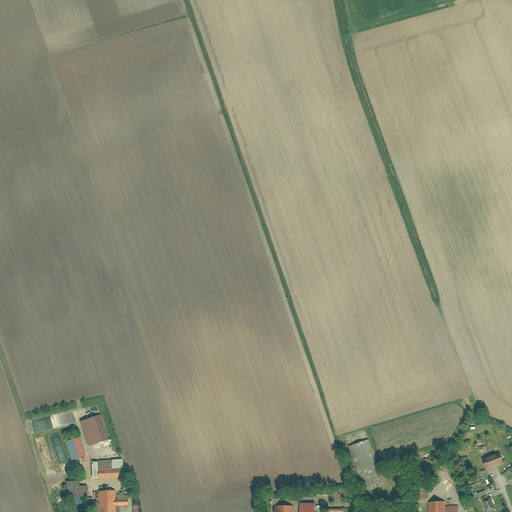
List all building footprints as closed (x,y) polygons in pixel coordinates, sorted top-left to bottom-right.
[(102,416),(82,422),(90,445),(109,439),(102,416)] [(45,429),(58,427),(56,417),(45,419),(45,421),(36,423),(37,431),(44,430),(43,424),(46,423),(46,427),(45,427),(45,429)] [(80,439),(65,444),(71,462),(86,458),(80,439)] [(370,441),(350,447),(364,490),(384,483),(370,441)] [(499,452),(481,458),(485,470),(504,463),(499,452)] [(112,470),(98,471),(98,463),(91,463),(92,480),(119,479),(118,470),(124,470),(124,460),(112,460),(112,470)] [(80,482),(67,483),(68,497),(89,497),(89,486),(80,487),(80,482)] [(117,492),(98,492),(98,511),(117,511),(117,508),(126,508),(126,497),(117,498),(117,492)] [(481,499),(485,511),(495,509),(490,496),(481,499)] [(438,511),(438,503),(427,504),(427,511),(438,511)]
